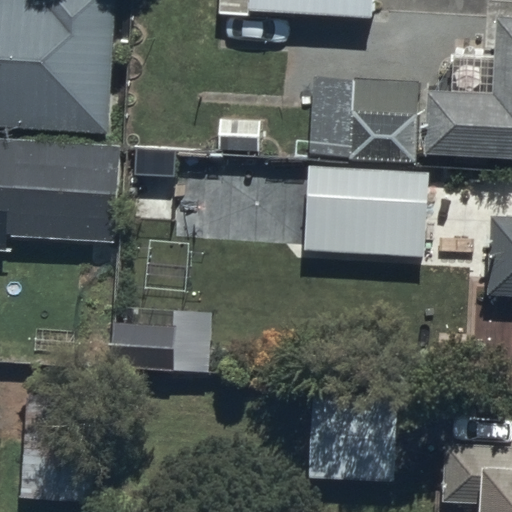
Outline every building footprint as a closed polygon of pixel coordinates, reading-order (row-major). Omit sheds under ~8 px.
[(0,0),(0,120),(107,126),(113,0),(0,0)] [(370,0),(220,0),(221,7),(249,8),(249,1),(370,7),(370,0)] [(426,81),(423,144),(511,149),(511,7),(497,7),(493,84),(426,81)] [(417,106),(353,104),(351,151),(415,153),(417,106)] [(118,138),(0,134),(0,202),(12,203),(11,232),(115,236),(118,138)] [(307,244),(422,246),(423,162),(308,160),(307,244)] [(511,209),(490,208),(487,283),(497,283),(494,361),(511,361),(511,209)] [(96,381),(26,377),(20,490),(90,494),(96,381)] [(311,390),(308,472),(392,475),(395,393),(311,390)] [(511,511),(511,437),(445,435),(441,511),(511,511)]
